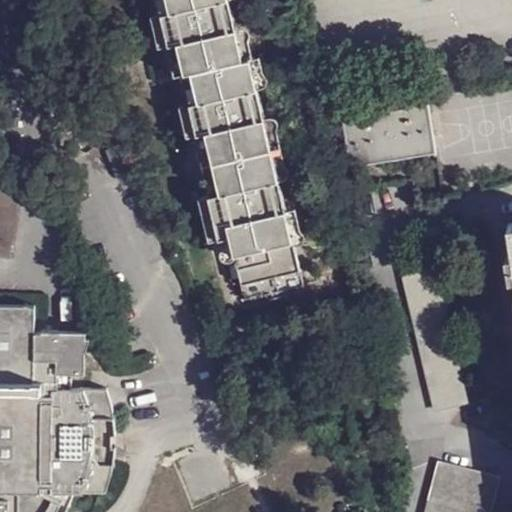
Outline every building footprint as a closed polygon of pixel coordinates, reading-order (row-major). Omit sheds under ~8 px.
[(306,287),(251,58),(245,59),(230,0),(157,0),(161,14),(168,46),(176,76),(182,74),(189,103),(197,135),(211,196),(222,239),(227,257),(235,255),(246,301),(306,287)] [(160,48),(168,46),(161,14),(153,16),(160,48)] [(266,54),(251,58),(306,287),(321,284),(266,54)] [(440,149),(431,101),(344,117),(352,165),(440,149)] [(189,137),(197,135),(189,103),(182,106),(189,137)] [(211,242),(222,239),(211,196),(201,199),(211,242)] [(437,251),(405,259),(441,406),(471,398),(437,251)] [(38,326),(38,299),(0,299),(0,511),(68,511),(71,508),(80,488),(110,490),(120,443),(116,443),(117,430),(120,431),(110,384),(75,385),(76,369),(82,369),(95,325),(38,326)] [(490,511),(501,477),(443,460),(428,511),(490,511)]
